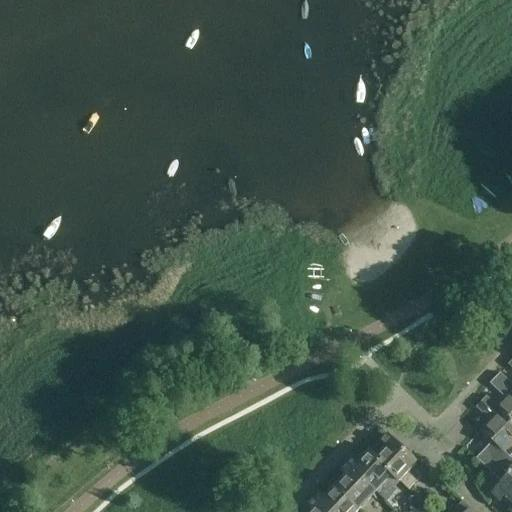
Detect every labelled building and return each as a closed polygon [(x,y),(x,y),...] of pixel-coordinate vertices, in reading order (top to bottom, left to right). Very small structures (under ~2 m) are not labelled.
[(511,422),(511,385),(506,380),(500,386),(505,390),(501,394),(506,399),(498,407),(497,408),(511,422)] [(493,443),(506,455),(511,448),(511,422),(497,408),(498,407),(492,401),(485,408),(490,413),(486,417),(491,423),(482,432),(493,443)] [(387,437),(380,445),(371,455),(393,476),(392,477),(399,483),(400,483),(408,491),(416,482),(408,474),(417,466),(403,452),(387,437)] [(511,460),(506,455),(493,443),(476,461),(503,486),(493,497),(500,503),(506,498),(511,504),(511,460)] [(346,466),(376,494),(395,511),(408,511),(401,511),(389,500),(397,491),(394,489),(399,483),(392,477),(393,476),(371,455),(369,453),(359,464),(353,459),(346,466)] [(376,494),(346,466),(340,472),(345,478),(335,488),(360,511),(376,494)] [(358,511),(360,511),(335,488),(325,499),(319,494),(313,501),(325,511),(358,511)] [(415,498),(415,511),(428,511),(428,498),(415,498)] [(325,511),(313,501),(307,507),(311,511),(325,511)] [(454,511),(472,511),(463,503),(454,511)]
